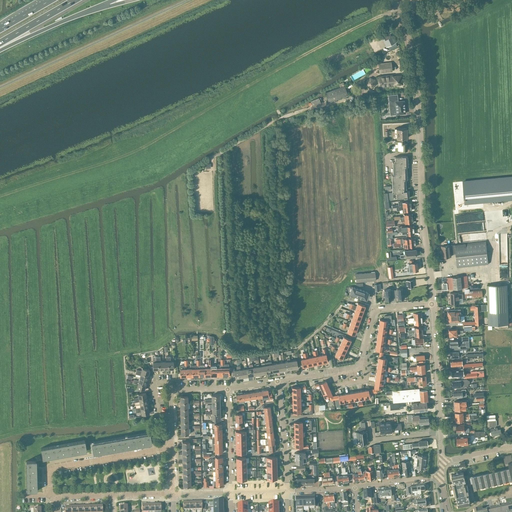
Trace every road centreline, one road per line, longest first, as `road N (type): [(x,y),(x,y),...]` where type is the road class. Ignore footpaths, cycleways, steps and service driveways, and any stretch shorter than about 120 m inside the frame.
road 1 (track): [(0,204),(120,153),(396,5)]
road 2 (track): [(0,437),(74,424),(78,359),(148,347),(174,330),(221,335),(231,352),(231,388)]
road 3 (tertiary): [(432,303),(414,63),(396,5)]
road 4 (tertiary): [(441,462),(432,303)]
road 5 (residential): [(51,495),(49,469),(170,448)]
road 6 (residential): [(375,309),(358,365),(276,381)]
